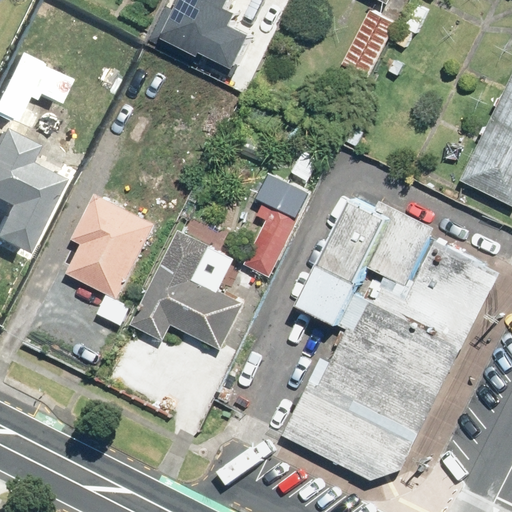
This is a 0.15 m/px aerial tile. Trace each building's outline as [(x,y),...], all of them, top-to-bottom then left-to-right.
[(177,0),(161,39),(234,71),(250,36),(226,26),(238,0),(177,0)] [(287,19),(297,0),(260,0),(258,4),(287,19)] [(398,24),(372,11),(343,67),(369,80),(398,24)] [(70,82),(16,55),(0,87),(0,116),(32,133),(42,113),(19,102),(24,91),(57,107),(70,82)] [(511,76),(461,181),(511,205),(511,76)] [(235,87),(216,78),(199,116),(218,125),(235,87)] [(164,111),(129,92),(107,133),(142,152),(164,111)] [(0,246),(12,254),(57,185),(0,148),(0,212),(0,213),(0,246)] [(309,184),(322,160),(304,149),(291,173),(309,184)] [(310,196),(270,175),(257,200),(264,204),(275,209),(297,221),(310,196)] [(327,307),(280,398),(360,440),(392,428),(480,257),(359,194),(306,296),(327,307)] [(69,277),(120,300),(154,226),(93,198),(74,239),(84,244),(69,277)] [(275,209),(264,204),(255,221),(268,228),(248,265),(274,279),(303,224),(297,221),(275,209)] [(170,338),(175,327),(227,355),(253,305),(200,277),(213,251),(174,231),(131,319),(170,338)]
